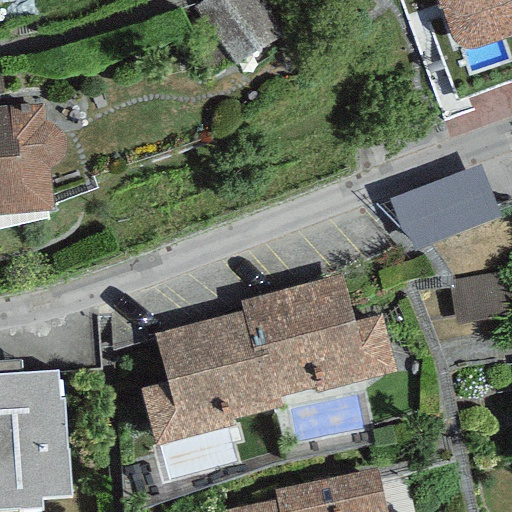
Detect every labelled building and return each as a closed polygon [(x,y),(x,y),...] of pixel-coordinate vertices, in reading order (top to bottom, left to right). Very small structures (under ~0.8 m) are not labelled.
[(280,45),(250,0),(209,0),(188,14),(206,40),(187,53),(209,85),(230,71),(233,76),(280,45)] [(511,0),(431,0),(452,53),(462,51),(466,54),(470,54),(511,41),(511,0)] [(0,223),(53,218),(48,176),(51,174),(56,170),(60,166),(64,161),(66,155),(66,146),(62,139),(58,135),(53,129),(48,127),(44,125),(43,107),(4,111),(0,81),(0,223)] [(479,172),(391,203),(413,259),(501,225),(479,172)] [(511,274),(511,272),(451,281),(458,326),(511,317),(511,274)] [(268,413),(281,409),(315,401),(317,407),(399,386),(383,324),(355,331),(342,281),(241,308),(244,318),(268,413)] [(268,413),(244,318),(153,341),(167,396),(139,403),(153,458),(232,437),(232,432),(284,419),(281,409),(268,413)] [(0,380),(20,380),(19,378),(19,365),(0,366),(0,380)] [(20,380),(0,380),(0,511),(70,511),(63,413),(59,412),(57,377),(19,378),(20,380)] [(276,511),(383,511),(375,477),(273,497),(275,508),(276,511)]
